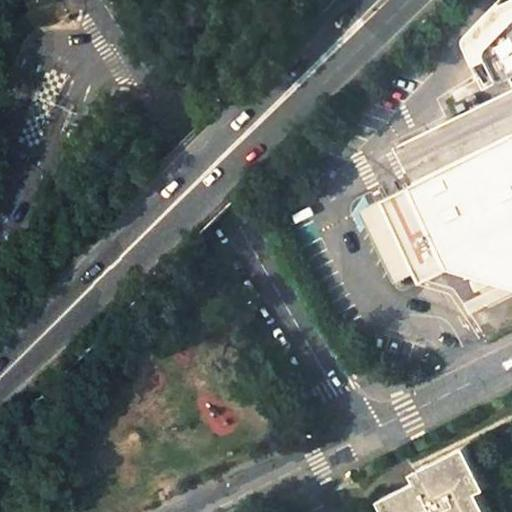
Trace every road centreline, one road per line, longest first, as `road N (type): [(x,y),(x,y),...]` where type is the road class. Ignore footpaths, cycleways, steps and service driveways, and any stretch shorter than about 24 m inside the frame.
road 1 (trunk): [(0,384),(407,0)]
road 2 (trunk): [(360,0),(165,186),(0,365)]
road 3 (unclassified): [(362,435),(102,0)]
road 4 (unclassified): [(206,511),(362,435)]
road 5 (unclassified): [(362,435),(511,357)]
